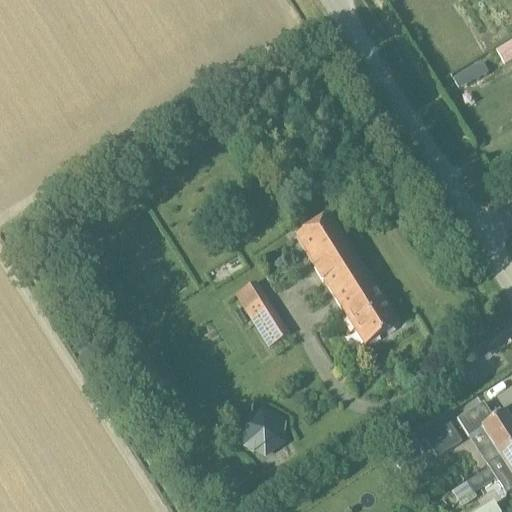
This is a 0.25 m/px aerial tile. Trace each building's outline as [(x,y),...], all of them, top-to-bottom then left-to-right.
[(363,346),(397,325),(329,215),(295,236),(363,346)] [(268,349),(288,336),(254,283),(233,296),(268,349)] [(511,450),(511,430),(502,415),(500,416),(497,411),(489,417),(481,405),(455,421),(466,439),(480,431),(498,459),(511,450)] [(264,460),(286,446),(284,421),(260,409),(240,423),(241,447),(264,460)] [(429,464),(461,443),(449,425),(417,446),(429,464)] [(505,496),(511,491),(511,450),(498,459),(486,467),(487,470),(451,493),(461,509),(476,499),(474,494),(495,481),(505,496)]
